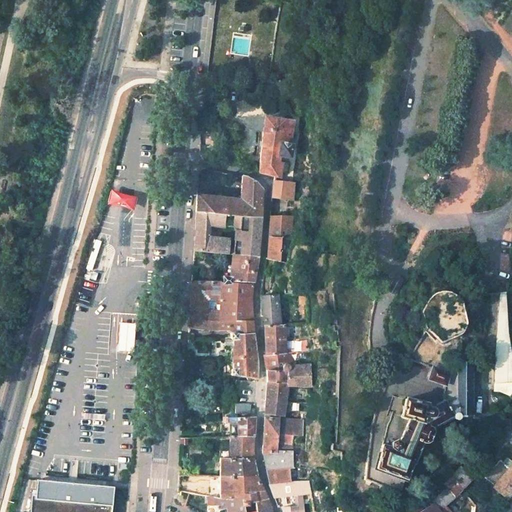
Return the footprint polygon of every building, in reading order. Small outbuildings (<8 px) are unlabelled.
[(290,144),(294,121),(264,116),(258,173),(274,176),(275,176),(278,156),(290,158),(292,144),(290,144)] [(261,219),(262,190),(254,182),(245,177),(241,176),(239,199),(197,195),(196,213),(261,219)] [(273,182),(271,197),(279,198),(286,199),(288,184),(273,182)] [(119,190),(115,243),(129,243),(133,191),(119,190)] [(257,257),(261,219),(196,213),(193,252),(231,255),(257,257)] [(287,238),(288,217),(269,217),(268,237),(281,238),(287,238)] [(280,262),(281,238),(268,237),(267,259),(280,262)] [(253,282),(257,257),(231,255),(229,277),(223,277),(222,283),(230,283),(230,281),(253,282)] [(394,292),(400,280),(396,278),(389,290),(394,292)] [(188,329),(204,330),(218,330),(225,331),(230,334),(253,333),(251,320),(251,302),(253,285),(230,283),(222,283),(192,281),(190,301),(188,329)] [(509,344),(505,291),(499,292),(495,345),(509,344)] [(280,325),(278,294),(260,296),(260,315),(263,315),(263,326),(280,325)] [(461,326),(459,303),(444,305),(446,327),(461,326)] [(286,353),(285,324),(280,325),(263,326),(265,355),(286,353)] [(133,347),(135,328),(119,327),(117,346),(133,347)] [(217,343),(230,334),(225,331),(218,330),(217,343)] [(229,348),(230,358),(233,358),(233,357),(256,358),(253,333),(230,334),(230,339),(232,340),(232,348),(229,348)] [(511,381),(511,372),(509,344),(495,345),(492,380),(492,384),(511,381)] [(470,416),(472,361),(459,360),(459,348),(452,366),(432,367),(430,378),(444,384),(444,400),(434,407),(405,398),(399,417),(408,419),(401,441),(396,439),(390,442),(389,446),(382,444),(370,480),(400,491),(405,480),(407,480),(413,464),(414,464),(423,443),(424,443),(426,443),(428,442),(428,441),(433,430),(432,427),(431,425),(452,416),(452,417),(453,418),(454,419),(455,419),(456,419),(457,419),(459,416),(470,416)] [(472,361),(472,353),(467,352),(468,348),(459,348),(459,360),(472,361)] [(292,367),(290,352),(286,353),(265,355),(262,356),(266,372),(266,383),(287,383),(287,367),(292,367)] [(248,379),(249,380),(250,380),(251,380),(252,379),(256,380),(256,366),(257,363),(256,358),(233,357),(233,358),(230,358),(230,359),(233,359),(232,368),(230,370),(231,375),(248,378),(248,379)] [(306,386),(306,365),(292,367),(287,367),(287,383),(287,386),(306,386)] [(283,416),(287,386),(287,383),(266,383),(264,417),(278,419),(279,416),(283,416)] [(248,414),(249,404),(235,404),(234,413),(248,414)] [(254,429),(253,417),(222,418),(222,422),(227,422),(230,424),(236,424),(236,437),(253,437),(254,429)] [(303,436),(304,422),(278,419),(264,417),(262,454),(276,452),(292,452),(293,435),(303,436)] [(254,459),(253,437),(236,437),(229,437),(229,438),(229,451),(219,451),(219,476),(258,477),(257,476),(254,459)] [(262,454),(266,470),(289,468),(293,467),(292,452),(276,452),(262,454)] [(511,491),(511,459),(511,461),(507,457),(502,462),(500,459),(484,477),(493,485),(491,487),(505,500),(511,491)] [(471,479),(460,465),(451,474),(462,489),(471,479)] [(290,483),(289,468),(266,470),(269,485),(290,483)] [(462,489),(451,474),(442,484),(445,487),(429,500),(437,511),(445,504),(453,497),(462,489)] [(270,511),(270,505),(258,477),(219,476),(219,499),(242,500),(243,503),(247,502),(255,502),(256,511),(270,511)] [(310,494),(308,481),(290,483),(269,485),(274,498),(310,494)] [(119,503),(120,488),(61,484),(60,490),(52,489),(52,498),(36,497),(34,511),(119,511),(120,503),(119,503)] [(429,500),(425,495),(401,511),(437,511),(429,500)] [(243,503),(242,500),(219,499),(217,499),(213,498),(213,505),(217,510),(227,508),(227,511),(244,511),(243,506),(243,503)]
